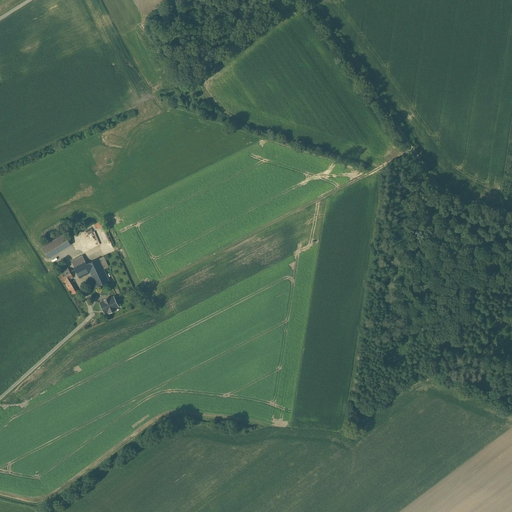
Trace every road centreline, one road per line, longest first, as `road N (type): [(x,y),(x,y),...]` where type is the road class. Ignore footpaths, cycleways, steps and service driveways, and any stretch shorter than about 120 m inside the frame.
road 1 (track): [(415,150),(133,292)]
road 2 (unclassified): [(309,0),(443,189),(511,212)]
